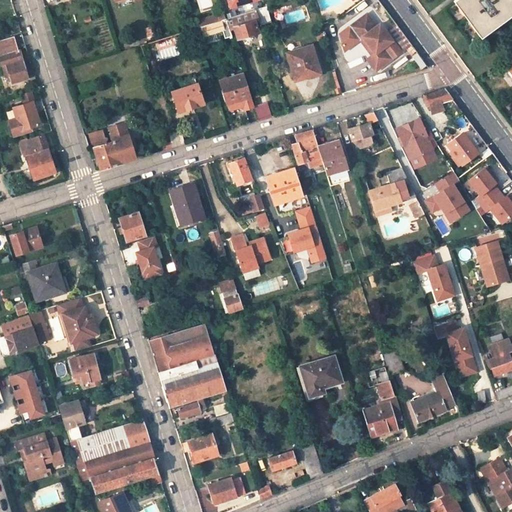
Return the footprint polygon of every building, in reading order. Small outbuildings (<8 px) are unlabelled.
[(511,0),(454,0),(453,1),(480,38),(511,14),(511,0)] [(271,20),(266,5),(256,9),(259,21),(260,24),(271,20)] [(229,30),(233,29),(236,38),(257,31),(255,22),(259,21),(256,9),(226,18),(229,30)] [(224,12),(190,22),(192,29),(196,27),(226,18),(224,12)] [(366,48),(367,47),(373,54),(371,55),(366,58),(375,70),(391,59),(382,47),(392,40),(379,24),(375,26),(366,14),(353,24),(363,37),(360,40),(366,48)] [(199,37),(221,30),(224,37),(231,35),(229,30),(226,18),(196,27),(199,37)] [(363,37),(353,24),(339,34),(349,48),(360,40),(363,37)] [(322,30),(315,33),(317,40),(325,38),(322,30)] [(0,55),(15,50),(12,38),(0,41),(0,55)] [(400,52),(392,40),(382,47),(391,59),(400,52)] [(310,45),(286,53),(294,80),(319,72),(310,45)] [(0,55),(0,60),(2,67),(6,67),(11,83),(28,78),(19,49),(15,50),(0,55)] [(7,84),(11,83),(6,67),(2,67),(7,84)] [(242,74),(220,81),(229,110),(245,105),(246,109),(252,107),(242,74)] [(93,80),(79,85),(81,92),(96,88),(93,80)] [(196,83),(171,91),(178,111),(202,104),(196,83)] [(427,101),(431,113),(442,110),(441,108),(444,107),(441,101),(451,99),(444,89),(425,95),(426,97),(427,101)] [(164,122),(170,120),(162,91),(155,93),(164,122)] [(32,102),(13,108),(19,130),(39,124),(32,102)] [(267,103),(254,107),(258,120),(271,116),(267,103)] [(368,123),(369,123),(369,124),(377,120),(374,112),(365,115),(368,123)] [(420,118),(396,128),(410,158),(412,157),(431,148),(438,145),(422,120),(420,120),(420,118)] [(106,142),(93,146),(100,169),(120,162),(120,161),(118,154),(133,149),(129,135),(128,135),(124,121),(108,126),(113,140),(106,142)] [(369,134),(372,133),(369,124),(369,123),(368,123),(349,129),(352,140),(359,147),(372,143),(369,134)] [(102,129),(89,133),(93,146),(106,142),(102,129)] [(297,143),(290,144),(299,170),(322,163),(317,146),(312,130),(294,135),(297,143)] [(180,131),(168,135),(169,139),(171,147),(184,143),(180,131)] [(33,178),(55,171),(42,134),(26,139),(31,154),(25,155),(33,178)] [(462,134),(447,145),(461,164),(476,152),(462,134)] [(24,156),(25,155),(31,154),(26,139),(26,138),(19,140),(24,156)] [(160,142),(162,149),(171,147),(169,139),(160,142)] [(345,169),(347,168),(339,141),(328,145),(327,143),(317,146),(322,163),(326,175),(345,169)] [(431,148),(412,157),(416,166),(435,157),(431,148)] [(136,157),(133,149),(118,154),(120,161),(136,157)] [(243,158),(229,163),(238,184),(251,179),(243,158)] [(486,166),(484,168),(495,183),(497,181),(486,166)] [(389,184),(368,191),(375,215),(390,210),(388,205),(400,201),(399,197),(407,195),(408,198),(415,196),(401,167),(385,172),(389,184)] [(495,183),(484,168),(468,179),(479,194),(475,197),(485,211),(490,208),(500,223),(511,213),(511,205),(505,196),(502,198),(493,184),(495,183)] [(349,180),(345,169),(326,175),(330,186),(349,180)] [(266,178),(273,202),(300,194),(293,170),(266,178)] [(454,171),(439,180),(445,188),(441,191),(426,200),(433,211),(441,206),(445,204),(454,219),(469,210),(453,184),(459,180),(454,171)] [(435,182),(441,191),(445,188),(439,180),(435,182)] [(193,184),(170,190),(180,224),(203,217),(193,184)] [(250,212),(262,208),(256,191),(243,195),(250,212)] [(414,213),(422,208),(416,200),(409,205),(414,213)] [(445,204),(441,206),(450,222),(454,219),(445,204)] [(311,262),(326,257),(310,207),(295,212),(301,230),(302,231),(289,235),(289,236),(279,240),(285,256),(295,254),(294,251),(307,247),(311,262)] [(138,212),(119,218),(126,240),(144,235),(138,212)] [(422,212),(414,216),(417,223),(426,219),(422,212)] [(255,216),(259,228),(269,225),(265,213),(255,216)] [(426,219),(417,223),(421,231),(430,227),(426,219)] [(3,231),(19,226),(17,221),(2,226),(3,231)] [(35,228),(10,235),(15,254),(41,246),(35,228)] [(224,254),(217,231),(209,233),(216,257),(224,254)] [(232,238),(242,272),(257,267),(255,263),(269,259),(263,238),(249,242),(250,246),(246,247),(242,235),(232,238)] [(154,236),(138,241),(141,250),(136,252),(145,279),(162,274),(153,247),(157,246),(154,236)] [(508,279),(496,240),(475,246),(480,263),(485,262),(492,284),(508,279)] [(433,255),(412,262),(416,273),(426,269),(436,300),(453,295),(443,264),(437,266),(433,255)] [(224,257),(216,259),(218,268),(227,266),(224,257)] [(492,284),(485,262),(480,263),(487,285),(492,284)] [(55,263),(27,272),(36,301),(69,291),(70,289),(66,277),(60,279),(55,263)] [(234,289),(232,281),(224,284),(226,291),(234,289)] [(20,286),(7,290),(8,296),(22,292),(20,286)] [(240,307),(234,289),(226,291),(222,292),(227,311),(240,307)] [(79,297),(57,303),(60,313),(62,312),(71,341),(73,340),(76,347),(89,343),(87,336),(87,335),(87,334),(95,332),(90,315),(86,316),(83,306),(82,306),(79,297)] [(137,300),(139,306),(149,303),(147,297),(137,300)] [(16,305),(19,314),(26,312),(23,303),(16,305)] [(40,309),(28,312),(31,320),(42,317),(40,309)] [(35,344),(26,316),(1,324),(5,335),(4,335),(10,352),(35,344)] [(38,343),(49,339),(44,323),(42,317),(31,320),(38,343)] [(436,336),(445,333),(453,358),(470,353),(462,328),(456,329),(453,319),(433,326),(436,336)] [(204,324),(148,341),(169,408),(225,390),(204,324)] [(488,359),(494,375),(511,368),(511,365),(507,353),(511,351),(508,339),(489,345),(494,357),(488,359)] [(388,374),(402,370),(395,345),(381,349),(388,374)] [(92,353),(69,360),(73,376),(79,375),(81,382),(88,380),(90,385),(99,383),(97,378),(99,377),(105,375),(99,355),(93,357),(92,353)] [(470,353),(453,358),(456,369),(473,364),(470,353)] [(334,355),(300,365),(309,395),(324,391),(323,387),(342,381),(334,355)] [(473,364),(456,369),(459,376),(475,371),(473,364)] [(44,413),(31,370),(10,376),(12,383),(20,381),(22,388),(15,390),(17,397),(24,395),(26,402),(19,405),(21,412),(28,410),(30,417),(44,413)] [(126,370),(113,374),(115,382),(128,378),(126,370)] [(393,394),(386,371),(379,373),(382,383),(377,384),(381,398),(393,394)] [(75,384),(81,382),(79,375),(73,376),(75,384)] [(444,380),(443,376),(431,381),(433,384),(444,380)] [(436,392),(410,402),(418,420),(427,416),(425,412),(432,410),(433,414),(445,409),(443,406),(454,402),(444,380),(433,384),(436,392)] [(493,393),(496,400),(511,393),(511,385),(494,393),(493,393)] [(402,418),(394,394),(393,394),(381,398),(378,399),(380,405),(389,402),(394,420),(402,418)] [(77,400),(60,406),(67,427),(84,421),(77,400)] [(229,402),(215,407),(217,414),(232,410),(229,402)] [(394,420),(389,402),(380,405),(363,410),(371,436),(396,428),(394,420)] [(197,403),(178,408),(181,417),(200,411),(197,403)] [(230,414),(217,418),(220,424),(232,421),(230,414)] [(81,479),(89,476),(95,493),(159,474),(142,420),(69,442),(81,479)] [(43,432),(32,436),(34,444),(46,440),(43,432)] [(216,454),(210,433),(187,440),(190,450),(194,461),(216,454)] [(32,436),(15,441),(17,449),(20,448),(23,447),(27,459),(24,461),(27,473),(44,468),(43,463),(52,460),(61,457),(55,437),(46,440),(34,444),(32,436)] [(182,452),(190,450),(187,440),(180,442),(182,452)] [(298,446),(308,478),(323,472),(313,441),(298,446)] [(295,462),(291,451),(268,458),(272,469),(295,462)] [(52,460),(54,465),(63,462),(61,457),(52,460)] [(499,457),(480,468),(488,481),(491,479),(499,492),(495,494),(502,507),(511,501),(511,471),(510,468),(506,470),(499,457)] [(27,473),(30,479),(46,474),(44,468),(27,473)] [(488,481),(495,494),(499,492),(491,479),(488,481)] [(432,511),(460,511),(444,481),(432,486),(438,498),(428,503),(432,511)] [(394,483),(371,496),(371,497),(363,500),(369,511),(386,511),(403,504),(398,494),(399,493),(394,483)] [(267,486),(257,490),(259,499),(271,494),(267,486)] [(222,487),(207,492),(212,510),(228,504),(222,487)] [(127,503),(122,491),(99,501),(103,511),(131,511),(130,511),(129,511),(126,503),(127,503)] [(418,511),(411,498),(405,501),(410,511),(418,511)]
